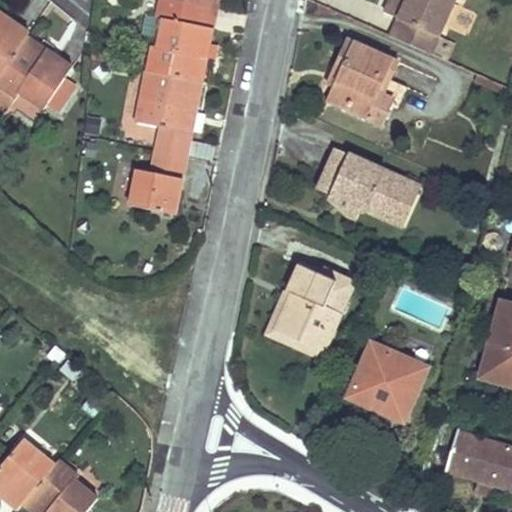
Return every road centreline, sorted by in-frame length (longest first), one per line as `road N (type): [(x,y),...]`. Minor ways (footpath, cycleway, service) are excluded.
road 1 (residential): [(281,0),(202,391)]
road 2 (residential): [(303,472),(218,395),(202,391)]
